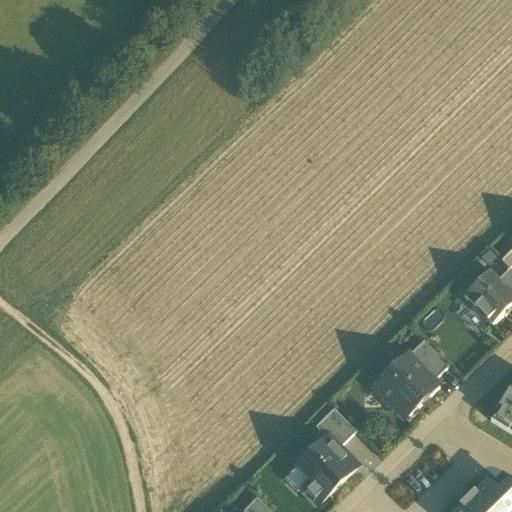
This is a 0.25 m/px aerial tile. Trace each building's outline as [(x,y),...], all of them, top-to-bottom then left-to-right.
[(511,274),(511,252),(501,263),(510,272),(511,274)] [(511,274),(510,272),(498,283),(511,296),(511,274)] [(511,296),(498,283),(490,274),(464,299),(473,308),(474,310),(485,322),(488,324),(492,328),(511,309),(511,296)] [(477,330),(485,322),(474,310),(473,308),(464,317),(477,330)] [(410,361),(434,385),(449,370),(424,344),(408,360),(409,362),(410,361)] [(430,400),(439,391),(434,385),(410,361),(409,362),(401,370),(398,368),(384,381),(387,384),(377,393),(405,422),(422,404),(428,399),(430,400)] [(511,383),(496,409),(498,411),(499,410),(500,410),(509,395),(511,395),(511,392),(511,383)] [(498,411),(490,423),(511,436),(511,392),(511,395),(509,395),(500,410),(499,410),(498,411)] [(315,430),(326,442),(327,441),(339,452),(356,435),(333,412),(315,430)] [(339,452),(327,441),(326,442),(296,471),(309,484),(302,490),(319,508),(357,471),(339,452)] [(297,496),(302,490),(309,484),(296,471),(284,483),(297,496)] [(462,508),(457,511),(511,511),(511,496),(506,490),(499,496),(487,484),(473,497),(474,499),(464,509),(462,508)] [(473,497),(462,508),(464,509),(474,499),(473,497)] [(266,511),(257,502),(245,511),(266,511)]
